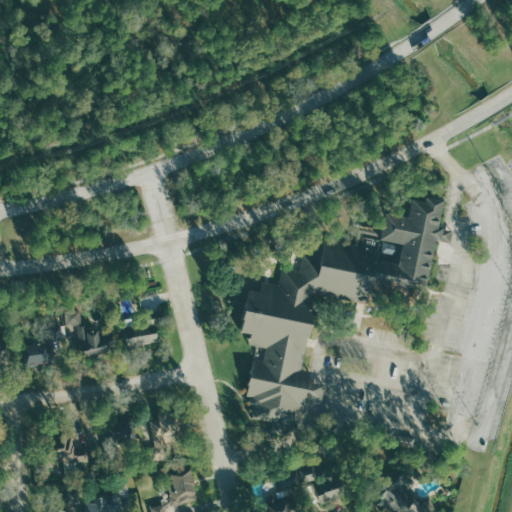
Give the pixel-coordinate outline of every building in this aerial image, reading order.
[(249,289),(240,332),(249,334),(247,345),(256,346),(245,396),(250,397),(248,406),(253,407),(251,417),(271,422),(269,433),(287,437),(289,429),(297,430),(311,369),(300,366),(313,310),(308,309),(313,290),(368,303),(370,293),(415,304),(431,233),(446,237),(447,233),(433,230),(440,201),(427,199),(426,203),(413,201),(409,218),(376,210),(372,227),(320,215),(311,256),(304,254),(300,271),(282,267),(279,284),(261,280),(259,291),(249,289)] [(77,324),(83,357),(109,353),(103,314),(92,316),(93,320),(84,322),(82,309),(69,311),(71,325),(77,324)] [(126,345),(158,343),(156,322),(124,324),(126,345)] [(0,341),(0,365),(10,366),(10,342),(0,341)] [(25,342),(26,366),(51,365),(50,341),(25,342)] [(151,462),(163,459),(160,447),(168,445),(166,437),(181,433),(176,409),(159,413),(160,417),(151,419),(157,446),(148,448),(151,462)] [(139,440),(136,420),(104,425),(107,445),(139,440)] [(59,433),(60,473),(90,472),(90,445),(76,446),(75,432),(59,433)] [(200,499),(190,467),(166,474),(176,506),(200,499)] [(282,478),(287,485),(296,480),(291,472),(282,478)] [(313,483),(323,504),(341,496),(331,474),(313,483)] [(430,511),(437,506),(430,499),(426,503),(400,474),(377,495),(392,511),(430,511)] [(120,485),(120,496),(130,495),(129,485),(120,485)] [(72,511),(74,500),(77,500),(78,494),(69,493),(66,511),(72,511)] [(302,511),(297,493),(279,499),(277,494),(263,498),(266,511),(302,511)] [(86,502),(86,511),(118,511),(119,498),(95,497),(95,502),(86,502)]
